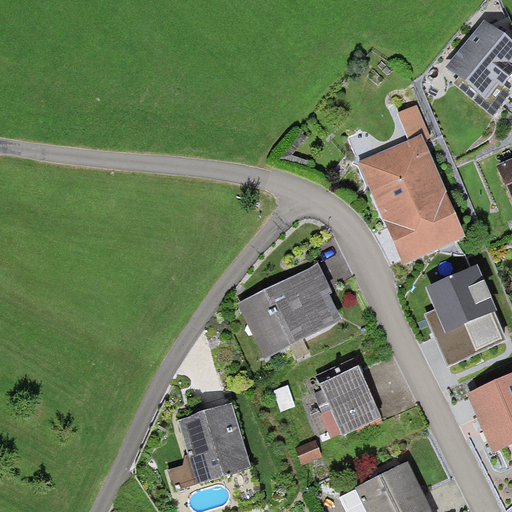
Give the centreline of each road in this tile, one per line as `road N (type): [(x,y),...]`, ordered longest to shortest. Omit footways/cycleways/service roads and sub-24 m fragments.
road 1 (residential): [(482,511),(362,254),(339,220),(303,194),(248,248),(174,347),(96,511)]
road 2 (track): [(303,194),(232,171),(0,148)]
